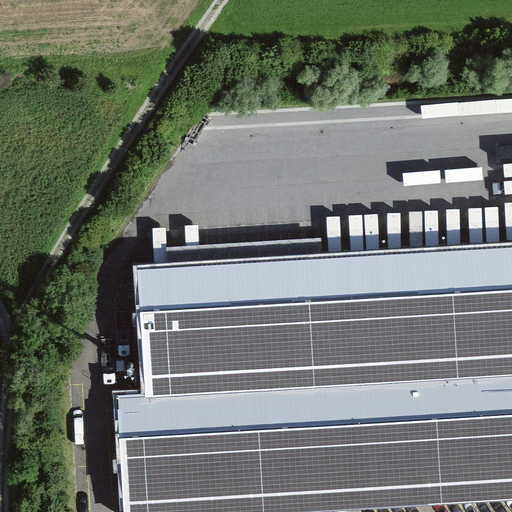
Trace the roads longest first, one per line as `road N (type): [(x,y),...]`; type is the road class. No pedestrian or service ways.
road 1 (unclassified): [(220,1),(10,338),(5,511)]
road 2 (track): [(93,511),(86,438),(97,316),(112,273),(167,188)]
